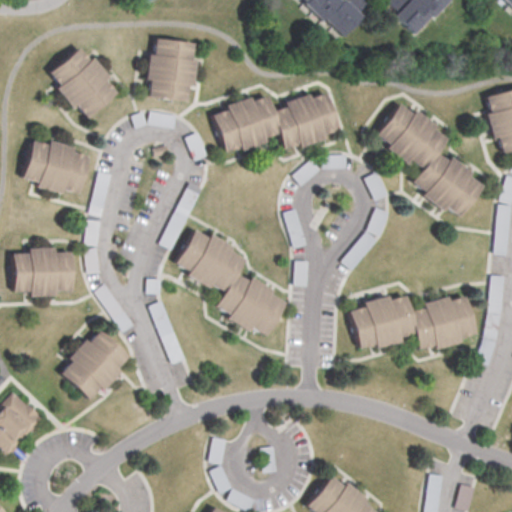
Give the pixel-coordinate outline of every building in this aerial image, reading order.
[(303,0),(301,2),(320,20),(322,18),(340,34),(358,15),(355,12),(364,2),(361,0),(303,0)] [(443,0),(429,15),(427,13),(411,31),(391,12),(394,10),(384,1),(384,0),(443,0)] [(511,0),(501,0),(511,9),(511,0)] [(143,96),(145,80),(141,79),(144,54),(149,54),(151,38),(189,43),(187,60),(192,61),(189,86),(184,85),(182,102),(143,96)] [(75,48),(85,61),(89,58),(105,78),(101,81),(112,93),(82,118),(71,105),(68,108),(51,88),(55,86),(44,73),(75,48)] [(511,148),(497,153),(492,137),(488,138),(481,113),(485,112),(480,97),(511,87),(511,148)] [(206,116),(219,152),(236,146),(237,151),(261,142),(260,138),(273,133),(279,149),(295,144),(296,147),(320,139),(319,134),(334,129),(321,92),(305,98),(304,94),(280,102),(282,107),(268,113),(262,96),(247,102),(245,97),(221,106),(222,110),(206,116)] [(394,103),(408,113),(410,110),(430,125),(428,128),(442,139),(432,152),(443,161),(446,158),(466,173),(463,176),(476,186),(453,217),(440,207),(437,211),(417,196),(420,192),(407,182),(416,169),(405,160),(402,164),(381,149),(384,145),(370,135),(394,103)] [(28,141),(44,145),(45,141),(70,148),(68,152),(84,156),(74,194),(58,189),(56,194),(32,187),(33,183),(17,179),(28,141)] [(505,253),(507,203),(493,203),(491,252),(505,253)] [(189,229),(203,238),(205,234),(227,247),(225,251),(240,260),(231,274),(244,282),(246,278),(268,291),(265,295),(279,303),(260,336),(246,328),(243,332),(222,319),(224,315),(210,306),(218,293),(206,285),(203,289),(181,276),(183,272),(169,263),(189,229)] [(7,254),(23,253),(23,249),(49,248),(49,253),(65,252),(66,291),(50,291),(50,296),(24,297),(24,293),(8,293),(7,254)] [(343,311),(353,348),(370,343),(371,348),(396,341),(395,337),(408,333),(413,350),(429,345),(430,349),(455,342),(454,338),(469,333),(459,296),(443,300),(442,296),(418,303),(419,308),(405,312),(400,296),(385,300),(383,296),(358,303),(359,307),(343,311)] [(57,372),(68,361),(64,357),(82,339),(84,342),(97,329),(124,355),(113,367),(116,371),(98,390),(96,386),(84,398),(57,372)] [(0,454),(0,401),(10,391),(23,403),(24,402),(36,413),(35,414),(39,418),(15,444),(16,445),(15,446),(24,455),(20,459),(11,450),(9,452),(8,451),(3,457),(0,454)] [(326,476),(301,505),(309,511),(368,511),(358,504),(362,500),(341,483),(339,487),(326,476)] [(437,491),(425,489),(423,502),(436,503),(437,491)]
